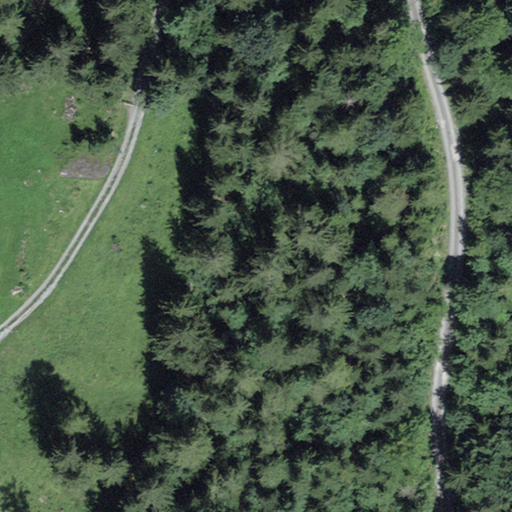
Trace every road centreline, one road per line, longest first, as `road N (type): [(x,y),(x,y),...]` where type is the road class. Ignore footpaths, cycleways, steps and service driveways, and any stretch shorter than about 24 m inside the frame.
road 1 (track): [(432,511),(434,412),(458,190),(417,0)]
road 2 (track): [(162,0),(108,191),(58,275),(0,333)]
